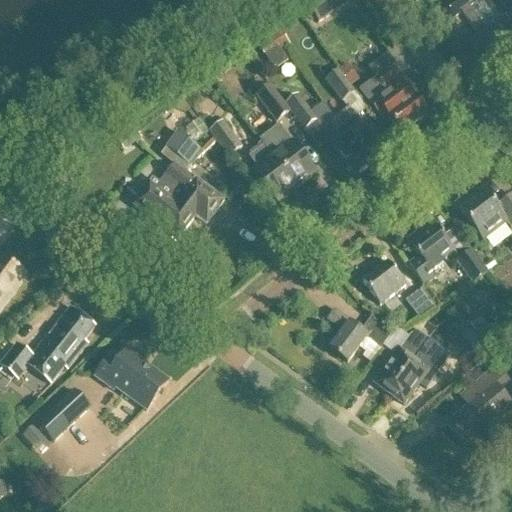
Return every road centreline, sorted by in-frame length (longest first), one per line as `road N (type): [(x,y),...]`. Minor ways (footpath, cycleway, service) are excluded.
road 1 (residential): [(214,343),(482,130)]
road 2 (unclassified): [(442,511),(214,343)]
road 3 (unclassified): [(214,343),(0,185)]
road 4 (residential): [(482,130),(389,0)]
